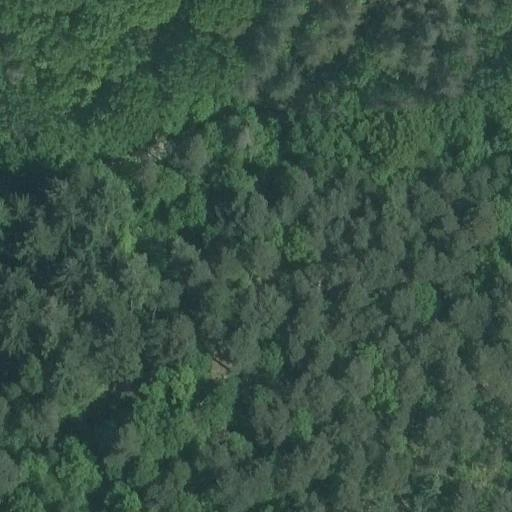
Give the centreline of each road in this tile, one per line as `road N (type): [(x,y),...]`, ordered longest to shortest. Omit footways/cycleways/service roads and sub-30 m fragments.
road 1 (track): [(0,211),(294,109)]
road 2 (track): [(294,109),(474,96),(511,46)]
road 3 (track): [(102,0),(266,86),(294,109)]
road 4 (track): [(148,511),(0,369)]
